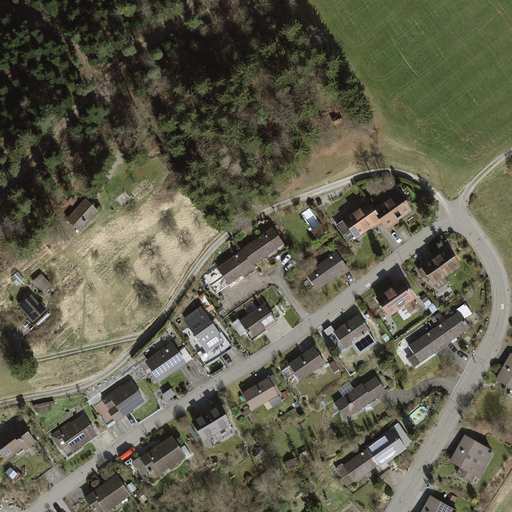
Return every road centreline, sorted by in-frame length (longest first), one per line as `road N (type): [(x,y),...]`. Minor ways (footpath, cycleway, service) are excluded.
road 1 (residential): [(396,511),(502,310),(496,272),(458,216),(287,344),(137,436),(37,511)]
road 2 (track): [(0,407),(89,385),(122,365),(228,233),(277,208),(371,173),(396,173),(419,179),(458,216)]
road 3 (track): [(191,0),(177,23),(0,190)]
road 4 (track): [(148,333),(29,361),(15,350),(27,327)]
road 5 (track): [(101,87),(128,143),(90,196)]
